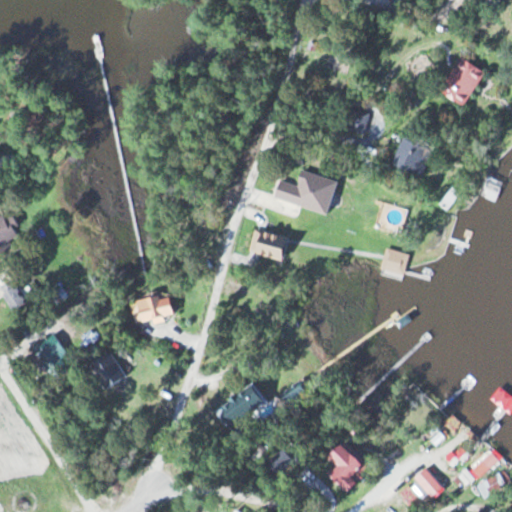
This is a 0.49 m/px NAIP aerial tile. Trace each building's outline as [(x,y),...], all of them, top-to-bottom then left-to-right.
[(465,107),(482,71),(457,59),(440,95),(465,107)] [(341,128),(361,135),(368,114),(348,107),(341,128)] [(432,150),(401,138),(390,165),(421,177),(432,150)] [(12,215),(3,218),(0,209),(0,251),(23,243),(12,215)] [(248,249),(278,262),(287,240),(257,227),(248,249)] [(408,255),(387,248),(380,268),(401,275),(408,255)] [(31,299),(19,275),(0,285),(0,289),(11,310),(31,299)] [(134,301),(138,323),(174,315),(169,294),(134,301)] [(64,350),(53,334),(30,349),(41,365),(64,350)] [(88,363),(103,391),(125,380),(110,352),(88,363)] [(234,416),(258,405),(251,389),(227,400),(234,416)] [(327,475),(343,493),(368,469),(342,440),(325,456),(335,467),(327,475)]
